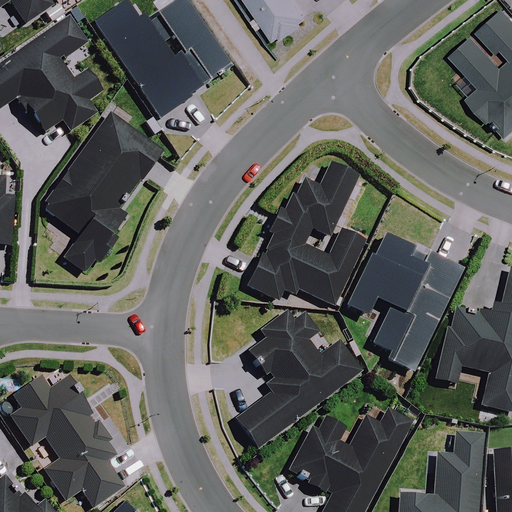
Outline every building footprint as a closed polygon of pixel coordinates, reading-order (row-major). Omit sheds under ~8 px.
[(51,8),(45,0),(0,0),(0,9),(7,5),(23,27),(51,8)] [(127,2),(94,24),(160,122),(190,102),(187,97),(229,69),(182,0),(143,27),(127,2)] [(306,23),(290,0),(245,0),(275,44),(306,23)] [(511,23),(501,11),(466,42),(460,35),(443,50),(480,92),(469,101),(507,144),(511,138),(511,23)] [(0,113),(12,105),(26,124),(28,122),(41,139),(62,124),(69,134),(93,117),(85,105),(99,95),(84,75),(70,84),(59,68),(86,48),(66,20),(0,67),(0,113)] [(159,155),(107,118),(39,213),(51,222),(46,229),(56,236),(61,228),(78,240),(60,265),(83,281),(126,221),(117,215),(159,155)] [(294,196),(290,194),(282,211),(277,209),(267,232),(272,234),(262,256),(260,255),(246,286),(277,300),(281,289),(293,294),(295,288),(333,305),(362,240),(340,230),(328,256),(302,245),(309,228),(328,237),(356,175),(328,162),(318,185),(302,178),(294,196)] [(0,249),(9,250),(12,200),(3,199),(4,181),(0,181),(0,249)] [(461,272),(427,255),(421,267),(408,261),(412,252),(380,237),(345,310),(364,319),(373,301),(389,309),(371,347),(390,357),(386,365),(410,377),(461,272)] [(486,317),(456,309),(449,333),(445,332),(432,382),(455,388),(459,369),(488,376),(480,408),(511,416),(511,269),(509,269),(499,308),(489,306),(486,317)] [(291,325),(284,316),(259,335),(265,342),(252,351),(280,388),(233,424),(256,453),(358,375),(335,346),(316,361),(305,347),(316,338),(301,318),(291,325)] [(115,460),(65,382),(45,395),(37,382),(10,399),(19,413),(10,419),(30,451),(45,441),(59,463),(44,472),(65,504),(81,493),(91,509),(120,490),(104,467),(115,460)] [(361,511),(409,422),(385,409),(377,423),(363,416),(346,448),(336,442),(343,428),(318,415),(288,472),(329,494),(319,511),(361,511)] [(474,511),(480,435),(454,433),(453,454),(436,453),(433,496),(398,494),(397,511),(474,511)] [(511,511),(511,448),(490,450),(493,511),(511,511)] [(0,511),(48,511),(42,504),(33,511),(26,511),(0,482),(0,511)] [(123,511),(116,503),(106,511),(123,511)]
